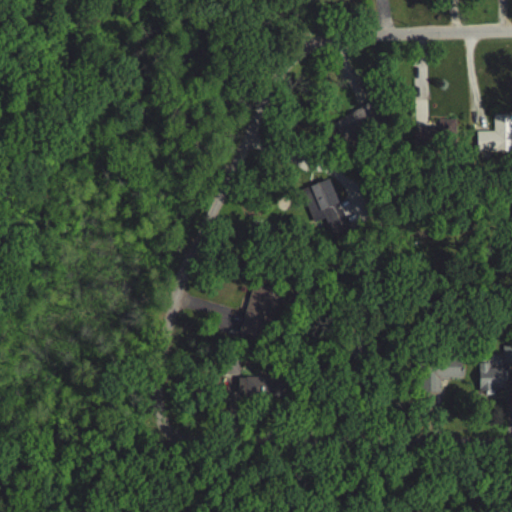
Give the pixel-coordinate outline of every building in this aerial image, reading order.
[(371,127),(360,109),(332,128),(344,145),(371,127)] [(511,156),(511,118),(491,118),(492,135),(476,135),(477,157),(511,156)] [(437,131),(413,131),(413,146),(454,145),(454,123),(436,123),(437,131)] [(329,238),(345,233),(329,183),(299,193),(313,235),(326,231),(329,238)] [(239,338),(265,343),(274,299),(248,294),(239,338)] [(501,350),(501,367),(511,366),(511,359),(511,350),(501,350)] [(460,381),(459,364),(417,365),(418,396),(438,396),(437,382),(460,381)]
